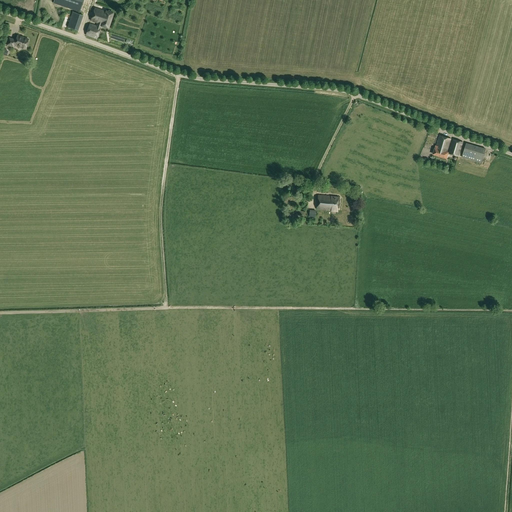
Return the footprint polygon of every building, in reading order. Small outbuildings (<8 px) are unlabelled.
[(80,12),(83,0),(54,0),(53,3),(80,12)] [(109,28),(114,13),(107,11),(106,12),(95,8),(91,21),(98,23),(97,26),(90,24),(86,35),(97,39),(101,26),(109,28)] [(77,30),(82,15),(73,12),(68,27),(72,29),(71,31),(76,33),(77,30)] [(9,38),(7,45),(11,47),(12,45),(14,45),(22,47),(22,48),(23,49),(24,49),(25,48),(25,49),(28,40),(17,36),(16,40),(9,38)] [(451,138),(439,135),(436,149),(435,149),(433,154),(446,158),(448,152),(447,152),(451,138)] [(448,153),(458,156),(463,142),(453,139),(448,153)] [(466,143),(462,157),(481,163),(485,149),(466,143)] [(338,211),(339,197),(318,195),(317,209),(331,210),(338,211)] [(305,217),(305,212),(294,209),(292,210),(290,211),(289,215),(300,218),(301,216),(305,217)]
